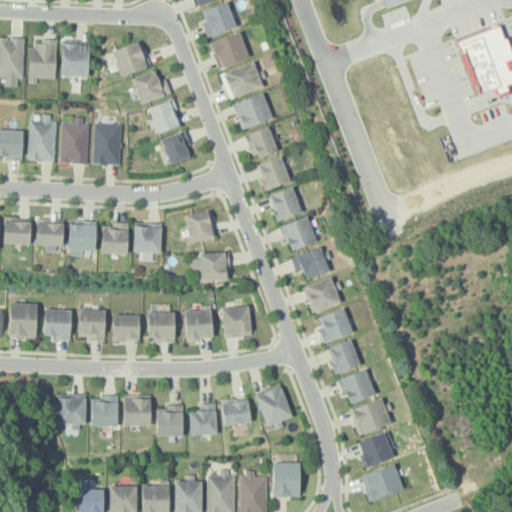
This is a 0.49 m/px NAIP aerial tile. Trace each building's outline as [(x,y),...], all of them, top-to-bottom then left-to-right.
[(233,27),(225,1),(197,10),(205,36),(233,27)] [(480,94),(497,87),(499,93),(508,89),(506,83),(511,81),(511,74),(510,70),(511,69),(511,50),(506,37),(504,39),(499,25),(456,40),(480,94)] [(218,67),(246,56),(236,30),(208,41),(218,67)] [(0,77),(21,77),(21,37),(0,37),(0,77)] [(27,39),(27,77),(53,77),(54,39),(27,39)] [(138,40),(110,48),(117,74),(145,66),(138,40)] [(85,74),(86,42),(59,41),(59,74),(85,74)] [(220,71),(229,98),(260,86),(251,60),(220,71)] [(156,79),(153,70),(131,76),(138,102),(168,93),(164,77),(156,79)] [(231,102),(240,128),(269,118),(261,93),(231,102)] [(176,124),(167,99),(146,107),(156,132),(176,124)] [(28,119),(25,158),(52,160),(54,120),(28,119)] [(72,123),(60,122),(58,161),(84,163),(87,120),(73,119),(72,123)] [(117,163),(118,123),(92,123),(91,163),(117,163)] [(275,150),(265,125),(243,134),(253,159),(275,150)] [(0,156),(19,158),(20,130),(0,128),(0,156)] [(188,155),(179,131),(158,139),(168,163),(188,155)] [(254,164),(263,190),(287,181),(278,156),(254,164)] [(265,196),(277,221),(300,210),(288,186),(265,196)] [(211,237),(206,210),(184,215),(189,241),(211,237)] [(314,241),(304,216),(278,226),(288,251),(314,241)] [(1,243),(27,243),(27,220),(1,220),(1,243)] [(59,244),(59,221),(33,221),(33,244),(59,244)] [(92,223),(66,223),(66,249),(92,249),(92,223)] [(99,253),(125,253),(125,223),(99,223),(99,253)] [(158,251),(158,226),(131,226),(131,251),(158,251)] [(289,259),(295,270),(299,268),(305,280),(327,269),(315,246),(289,259)] [(199,280),(226,279),(224,252),(197,254),(199,280)] [(338,303),(329,277),(301,287),(310,313),(338,303)] [(7,337),(34,337),(34,303),(7,303),(7,337)] [(223,337),(249,334),(246,305),(220,308),(223,337)] [(323,342),(350,332),(340,307),(313,318),(323,342)] [(68,337),(68,309),(42,309),(42,337),(68,337)] [(102,339),(102,309),(76,309),(76,339),(102,339)] [(183,310),(183,338),(209,338),(209,310),(183,310)] [(172,312),(145,312),(145,340),(172,340),(172,312)] [(110,315),(110,340),(136,340),(136,315),(110,315)] [(325,348),(334,373),(358,364),(348,339),(325,348)] [(337,378),(347,403),(373,393),(362,368),(337,378)] [(253,395),(265,425),(290,415),(278,386),(253,395)] [(56,423),(82,423),(82,397),(56,397),(56,423)] [(147,397),(120,397),(120,424),(147,424),(147,397)] [(89,425),(114,425),(114,398),(89,398),(89,425)] [(379,398),(347,408),(356,434),(387,423),(379,398)] [(219,402),(221,424),(248,421),(245,399),(219,402)] [(180,435),(180,406),(155,406),(155,435),(180,435)] [(188,409),(188,434),(213,434),(213,409),(188,409)] [(391,457),(382,431),(355,440),(363,466),(391,457)] [(297,495),(297,461),(271,461),(271,495),(297,495)] [(368,500),(400,488),(392,463),(359,474),(368,500)] [(216,471),(216,475),(205,475),(205,511),(232,511),(232,471),(216,471)] [(264,511),(264,476),(252,476),(252,473),(238,473),(238,511),(264,511)] [(199,511),(199,481),(172,481),(172,511),(199,511)] [(166,511),(166,484),(139,484),(139,511),(166,511)] [(106,511),(134,511),(134,485),(106,485),(106,511)] [(100,511),(100,487),(75,487),(75,511),(100,511)]
